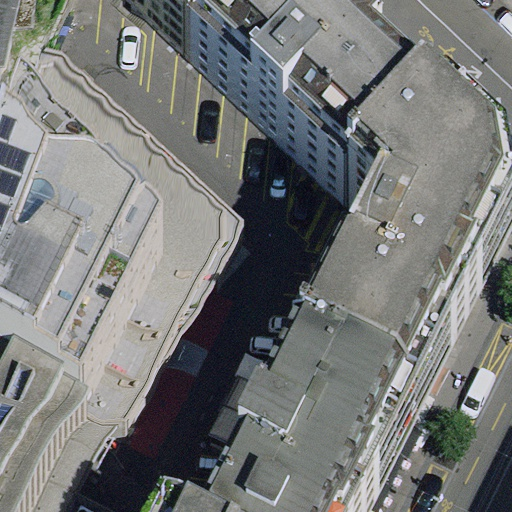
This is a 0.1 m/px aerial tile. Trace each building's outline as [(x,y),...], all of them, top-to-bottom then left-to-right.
[(0,0),(0,81),(2,82),(19,0),(0,0)] [(126,0),(191,63),(248,0),(126,0)] [(351,213),(432,127),(298,0),(248,0),(191,63),(351,213)] [(0,377),(17,388),(91,426),(140,452),(245,244),(45,64),(0,183),(0,377)] [(344,291),(300,377),(409,430),(507,236),(496,187),(432,127),(351,213),(373,234),(383,244),(356,297),(344,291)] [(0,422),(17,388),(0,377),(0,422)] [(233,511),(367,511),(409,430),(300,377),(233,511)] [(0,511),(48,511),(91,426),(17,388),(0,422),(0,511)]
